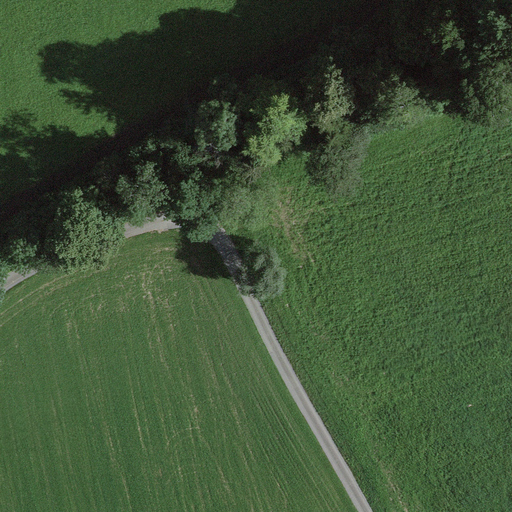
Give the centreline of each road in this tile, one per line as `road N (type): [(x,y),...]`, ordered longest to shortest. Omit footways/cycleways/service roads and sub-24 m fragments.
road 1 (track): [(0,293),(16,278),(117,235),(200,223),(235,257),(371,511)]
road 2 (track): [(0,227),(170,123),(414,0)]
